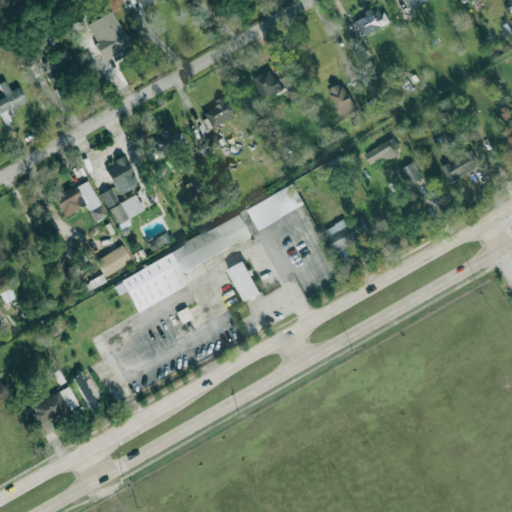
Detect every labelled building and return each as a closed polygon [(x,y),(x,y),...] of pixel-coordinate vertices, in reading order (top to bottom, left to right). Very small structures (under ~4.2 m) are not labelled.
[(136,0),(141,8),(154,0),(136,0)] [(427,0),(405,0),(409,8),(427,0)] [(360,36),(388,24),(381,7),(353,19),(360,36)] [(85,24),(105,61),(131,47),(112,10),(85,24)] [(52,84),(80,69),(73,56),(69,58),(64,50),(40,63),(52,84)] [(252,79),(263,99),(281,89),(271,69),(252,79)] [(303,98),(291,73),(280,78),(292,103),(303,98)] [(6,112),(26,102),(18,86),(10,91),(4,80),(0,82),(0,88),(4,96),(0,98),(0,116),(1,118),(7,115),(6,112)] [(355,111),(342,82),(327,89),(340,118),(355,111)] [(211,127),(242,110),(233,94),(202,111),(211,127)] [(148,138),(154,155),(184,145),(179,129),(148,138)] [(400,150),(393,137),(364,152),(370,163),(383,156),(385,158),(400,150)] [(480,166),(473,151),(440,167),(448,182),(480,166)] [(105,169),(118,194),(138,184),(123,155),(113,160),(115,164),(105,169)] [(400,168),(408,185),(422,178),(413,161),(400,168)] [(105,215),(87,179),(53,196),(63,216),(85,204),(94,221),(105,215)] [(245,206),(254,227),(303,207),(294,185),(245,206)] [(117,202),(112,188),(101,192),(116,230),(129,225),(126,217),(142,210),(136,194),(117,202)] [(330,209),(325,201),(314,207),(319,215),(330,209)] [(187,285),(180,272),(249,238),(238,216),(111,281),(118,294),(125,290),(135,311),(187,285)] [(343,219),(322,231),(336,254),(371,233),(361,216),(346,225),(343,219)] [(95,257),(102,274),(130,263),(123,246),(95,257)] [(227,269),(244,301),(260,292),(243,260),(227,269)] [(0,295),(4,303),(16,297),(2,269),(0,269),(0,295)] [(90,411),(98,407),(80,374),(72,377),(90,411)] [(28,405),(42,433),(52,428),(47,417),(76,404),(68,386),(28,405)]
